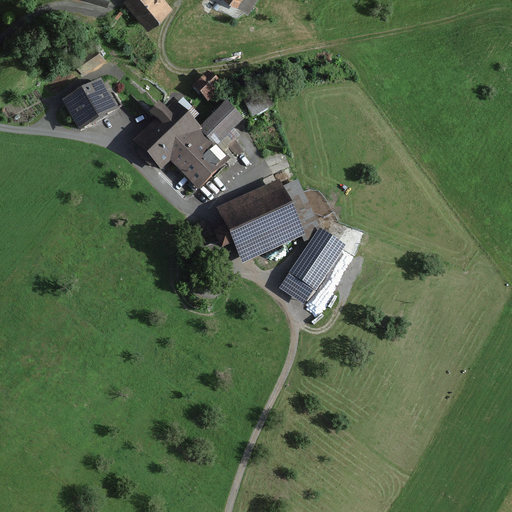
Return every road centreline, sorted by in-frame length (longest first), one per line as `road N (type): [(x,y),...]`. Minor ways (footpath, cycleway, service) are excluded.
road 1 (track): [(0,128),(114,142),(293,307),(296,338),(228,511)]
road 2 (track): [(177,0),(161,48),(176,69),(220,68),(355,39),(487,0)]
road 3 (track): [(0,43),(56,5),(98,9),(117,0)]
